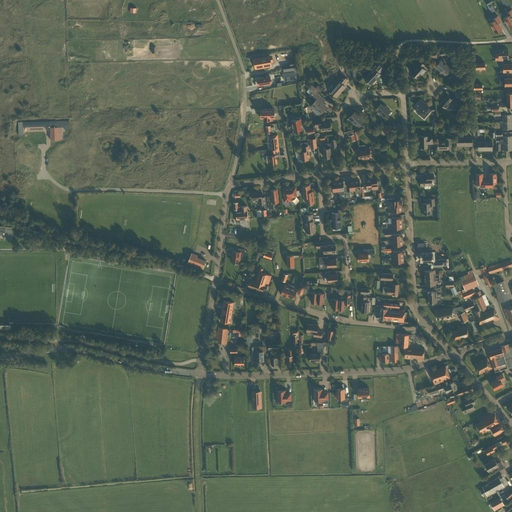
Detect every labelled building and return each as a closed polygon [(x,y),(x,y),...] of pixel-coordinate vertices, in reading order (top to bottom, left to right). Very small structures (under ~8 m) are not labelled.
[(498,16),(493,19),(494,21),(489,23),(495,33),(502,29),(498,22),(501,21),(498,16)] [(503,57),(508,57),(508,49),(503,49),(503,50),(499,50),(499,54),(496,54),(496,60),(503,60),(503,57)] [(445,50),(430,53),(431,57),(431,60),(437,58),(437,56),(448,54),(448,51),(445,51),(445,50)] [(270,56),(257,58),(258,68),(272,65),(270,56)] [(445,75),(451,68),(445,63),(447,60),(444,59),(442,61),(441,60),(435,66),(441,71),(439,73),(441,74),(442,72),(445,75)] [(423,73),(426,70),(422,67),(424,64),(420,60),(415,66),(416,67),(411,73),(418,78),(422,73),(423,73)] [(503,69),(503,72),(511,72),(511,64),(505,64),(505,61),(497,61),(497,69),(503,69)] [(371,71),(364,78),(371,84),(380,74),(379,73),(382,69),(383,68),(384,68),(378,62),(377,64),(375,63),(370,69),(371,71)] [(284,81),(296,79),(294,72),(283,73),(284,81)] [(332,83),(327,88),(331,91),(330,91),(336,96),(345,87),(343,85),(345,82),(348,79),(343,75),(340,78),(338,81),(339,82),(335,86),(332,83)] [(500,85),(511,85),(511,77),(505,78),(505,75),(499,75),(500,85)] [(270,76),(257,79),(258,85),(264,85),(264,87),(270,85),(270,83),(271,83),(270,76)] [(312,85),(309,89),(312,92),(310,95),(312,96),(316,100),(311,106),(320,114),(326,106),(321,102),(324,99),(319,94),(316,92),(317,90),(312,85)] [(458,101),(456,98),(452,95),(450,97),(446,94),(439,103),(445,108),(446,108),(448,110),(453,104),(450,102),(451,102),(452,103),(454,100),(454,101),(455,108),(459,107),(458,101)] [(420,99),(415,105),(418,108),(416,111),(424,118),(431,110),(428,108),(429,107),(420,99)] [(387,113),(390,110),(386,107),(386,108),(381,103),(375,109),(383,117),(382,117),(385,120),(389,116),(387,113)] [(274,109),(260,109),(261,118),(264,118),(264,120),(271,120),(271,118),(274,118),(274,109)] [(358,127),(364,121),(355,112),(348,118),(352,121),(351,122),(354,124),(358,127)] [(295,119),(290,120),(291,126),(292,126),(293,131),(302,129),(300,119),(300,117),(295,118),(295,119)] [(321,131),(331,130),(330,121),(321,122),(320,119),(315,120),(315,127),(321,126),(321,131)] [(69,130),(68,121),(18,122),(18,135),(22,135),(22,126),(43,126),(50,133),(50,140),(61,139),(61,126),(64,126),(65,130),(69,130)] [(270,126),(266,126),(266,128),(267,136),(270,135),(271,149),(267,149),(268,153),(268,155),(269,155),(270,163),(277,163),(277,159),(276,155),(280,155),(279,151),(278,134),(275,135),(274,127),(270,127),(270,126)] [(427,144),(433,143),(433,137),(427,137),(427,136),(419,136),(419,147),(427,147),(427,144)] [(450,144),(452,144),(451,138),(447,138),(447,141),(438,141),(438,149),(448,149),(448,147),(450,147),(450,144)] [(330,148),(336,147),(336,140),(331,140),(331,143),(327,143),(328,148),(323,149),(324,158),(331,157),(330,148)] [(308,142),(301,142),(301,151),(302,160),(308,159),(308,157),(309,157),(308,146),(308,142)] [(511,142),(503,143),(503,150),(511,149),(511,142)] [(359,148),(357,148),(359,158),(362,158),(362,160),(372,158),(370,147),(365,147),(364,145),(359,146),(359,148)] [(489,179),(486,180),(486,181),(486,187),(493,187),(492,183),(497,183),(496,173),(489,173),(489,179)] [(432,180),(434,180),(434,174),(426,174),(426,178),(420,178),(421,186),(425,186),(425,185),(432,185),(432,180)] [(483,174),(476,174),(476,184),(480,184),(480,187),(486,187),(486,181),(486,180),(483,180),(483,174)] [(366,185),(364,185),(365,189),(372,188),(372,184),(371,179),(366,179),(366,185)] [(363,187),(361,187),(360,180),(354,181),(355,190),(356,193),(360,192),(361,197),(364,197),(363,187)] [(343,181),(337,182),(338,191),(339,194),(344,194),(344,198),(347,198),(350,197),(350,191),(347,192),(347,189),(344,190),(343,181)] [(306,204),(314,203),(313,191),(311,191),(310,185),(302,186),(303,197),(306,197),(306,204)] [(296,186),(282,188),(284,201),(292,200),(292,199),(293,199),(294,199),(294,198),(295,198),(295,197),(296,196),(297,196),(296,186)] [(279,202),(277,189),(270,190),(271,196),(267,197),(269,209),(275,208),(274,202),(279,202)] [(259,204),(266,203),(265,196),(262,197),(261,191),(258,191),(258,192),(252,193),(253,200),(258,199),(259,204)] [(393,198),(387,199),(387,207),(391,206),(392,206),(396,206),(396,200),(396,198),(393,198)] [(429,199),(429,200),(429,203),(421,203),(422,207),(423,207),(423,214),(431,213),(431,205),(435,205),(434,198),(429,199)] [(247,206),(239,206),(240,209),(238,209),(236,209),(236,219),(237,219),(237,223),(244,222),(243,219),(248,218),(247,211),(247,206)] [(334,212),(332,213),(333,227),(340,227),(340,212),(334,212)] [(315,232),(315,224),(314,224),(313,221),(312,221),(312,215),(305,215),(306,232),(315,232)] [(0,233),(4,234),(4,239),(11,240),(12,227),(0,226),(0,233)] [(336,253),(335,245),(324,245),(324,242),(316,243),(316,247),(324,247),(324,253),(336,253)] [(232,262),(239,263),(240,252),(245,253),(245,249),(238,248),(238,251),(233,251),(232,257),(232,262)] [(358,261),(368,260),(368,254),(370,254),(370,249),(364,249),(364,254),(358,254),(358,261)] [(197,255),(192,253),(189,263),(203,268),(206,261),(196,257),(197,255)] [(433,253),(422,254),(423,262),(433,262),(433,267),(447,266),(446,259),(433,260),(433,253)] [(330,257),(323,257),(319,257),(319,264),(323,264),(324,268),(328,268),(328,267),(336,266),(336,260),(330,260),(330,257)] [(511,262),(511,260),(487,268),(489,274),(511,266),(511,262)] [(485,266),(480,269),(481,273),(482,273),(486,283),(487,283),(490,282),(491,282),(485,266)] [(269,284),(271,276),(262,273),(263,269),(259,268),(258,271),(255,282),(256,283),(254,288),(263,291),(265,283),(269,284)] [(469,273),(460,277),(465,291),(472,288),(474,287),(476,286),(475,285),(478,284),(472,270),(468,272),(469,273)] [(331,271),(324,272),(325,278),(328,277),(328,282),(337,281),(337,274),(331,275),(331,271)] [(499,302),(510,299),(503,281),(493,284),(499,302)] [(284,285),(281,295),(287,297),(291,286),(288,284),(287,286),(284,285)] [(383,287),(383,293),(387,293),(392,294),(398,295),(398,284),(393,284),(393,288),(387,288),(387,287),(383,287)] [(294,287),(291,286),(287,297),(294,299),(297,290),(294,289),(294,287)] [(368,293),(369,289),(361,288),(361,293),(362,293),(362,296),(361,301),(362,301),(361,312),(368,312),(369,302),(366,302),(366,297),(365,297),(366,293),(368,293)] [(427,292),(428,297),(441,297),(440,288),(434,288),(434,291),(427,292)] [(474,289),(474,288),(473,289),(465,292),(464,289),(462,290),(463,293),(462,293),(464,298),(468,297),(476,294),(474,289)] [(482,295),(480,290),(476,292),(478,297),(472,299),(474,304),(476,303),(479,309),(477,309),(478,310),(475,312),(480,325),(485,322),(488,321),(489,323),(499,319),(494,306),(493,307),(492,304),(486,306),(482,295)] [(318,293),(317,303),(322,304),(323,297),(325,297),(325,294),(323,294),(318,293)] [(339,300),(338,310),(344,310),(344,304),(345,305),(349,305),(349,304),(350,299),(350,295),(345,295),(345,300),(343,300),(343,296),(339,296),(339,300)] [(441,297),(428,297),(428,303),(435,303),(435,305),(441,305),(441,297)] [(232,310),(230,310),(231,302),(233,303),(233,302),(224,301),(222,308),(232,310)] [(399,307),(399,308),(399,304),(384,302),(383,308),(380,308),(379,318),(386,319),(386,320),(404,322),(405,310),(399,309),(399,307)] [(444,320),(455,318),(454,314),(453,308),(453,307),(435,310),(437,319),(442,318),(444,320)] [(229,316),(230,310),(232,310),(222,308),(220,320),(230,322),(231,316),(229,316)] [(465,313),(465,312),(459,314),(462,322),(468,320),(466,314),(465,313)] [(317,330),(318,325),(314,324),(314,325),(308,324),(306,331),(314,333),(314,336),(321,337),(322,331),(317,330)] [(458,340),(470,337),(467,326),(456,329),(456,330),(452,332),(454,340),(458,339),(458,340)] [(214,334),(214,340),(216,340),(216,343),(227,344),(228,329),(217,327),(217,334),(214,334)] [(409,334),(401,334),(396,333),(395,343),(400,343),(399,346),(405,347),(404,358),(424,359),(425,348),(410,347),(408,347),(409,334)] [(502,348),(507,368),(511,366),(511,341),(511,342),(501,346),(501,348),(502,348)] [(277,365),(277,357),(277,355),(279,355),(279,342),(268,343),(268,349),(271,349),(271,365),(277,365)] [(317,354),(310,354),(310,361),(320,361),(320,354),(324,354),(323,346),(323,343),(317,343),(317,354)] [(266,353),(266,346),(263,346),(263,345),(259,346),(253,347),(252,347),(252,352),(252,361),(263,360),(263,353),(266,353)] [(382,361),(382,362),(389,361),(392,361),(398,361),(398,346),(391,346),(392,353),(379,354),(380,361),(382,361)] [(495,371),(507,368),(502,348),(501,348),(489,351),(491,358),(495,371)] [(244,366),(244,356),(234,356),(234,366),(244,366)] [(485,372),(492,368),(487,358),(474,364),(479,374),(484,371),(485,372)] [(429,388),(427,389),(429,395),(431,395),(439,392),(438,391),(443,389),(444,389),(443,388),(445,387),(445,389),(446,392),(450,391),(451,391),(458,389),(456,383),(454,383),(454,381),(449,383),(448,380),(450,379),(446,365),(430,371),(434,384),(443,381),(444,384),(437,386),(429,388)] [(502,373),(496,376),(498,379),(491,383),(494,390),(504,385),(501,380),(505,378),(502,373)] [(451,394),(449,395),(450,398),(452,397),(460,394),(466,392),(466,393),(473,390),(471,386),(469,386),(467,381),(466,379),(460,381),(461,384),(462,384),(463,388),(459,390),(459,391),(451,394)] [(364,389),(358,389),(358,397),(369,397),(369,388),(364,388),(364,389)] [(322,389),(314,389),(315,400),(315,402),(318,402),(318,400),(322,400),(322,403),(328,403),(328,392),(324,392),(324,393),(322,393),(322,389)] [(344,389),(337,389),(338,399),(341,398),(341,404),(345,404),(345,407),(349,407),(349,398),(344,398),(344,389)] [(285,390),(278,391),(278,402),(285,401),(285,400),(291,400),(291,393),(287,393),(287,394),(285,394),(285,390)] [(261,391),(252,391),(253,405),(253,408),(261,407),(261,404),(261,391)] [(474,401),(473,397),(464,401),(465,404),(461,406),(464,413),(474,408),(472,402),(474,401)] [(504,430),(495,412),(482,418),(483,420),(476,424),(481,434),(488,430),(491,429),(495,435),(504,430)] [(494,449),(497,447),(495,444),(488,447),(488,448),(485,449),(487,454),(495,451),(494,449)] [(498,470),(504,466),(501,461),(497,463),(495,459),(485,465),(489,471),(496,467),(498,470)] [(498,476),(499,478),(482,487),(483,488),(481,490),(484,495),(486,494),(487,496),(504,487),(503,485),(500,480),(503,478),(501,474),(498,476)] [(500,497),(491,502),(495,509),(503,505),(500,497)]
